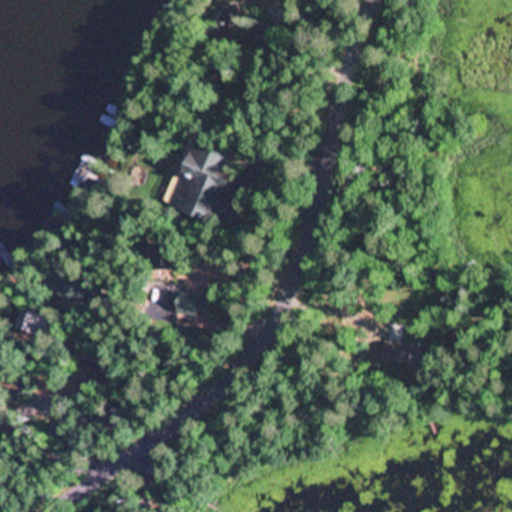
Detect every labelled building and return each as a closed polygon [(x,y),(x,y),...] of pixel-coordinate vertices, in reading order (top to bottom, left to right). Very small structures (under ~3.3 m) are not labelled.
[(223,42),(264,44),(265,25),(244,24),(244,11),(225,10),(223,42)] [(227,227),(237,200),(228,196),(237,173),(232,170),(238,154),(199,139),(188,167),(180,164),(165,204),(227,227)] [(58,293),(73,309),(93,291),(79,275),(58,293)] [(199,316),(201,296),(180,293),(178,314),(199,316)] [(16,326),(43,343),(54,324),(28,307),(16,326)] [(419,342),(389,342),(389,365),(419,365),(419,342)] [(0,371),(0,385),(22,393),(28,375),(1,367),(0,371)]
